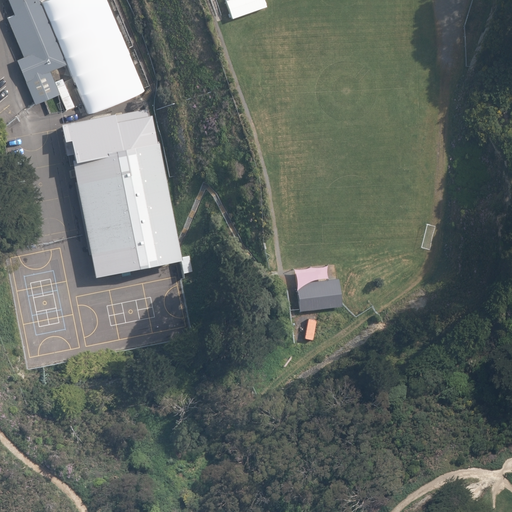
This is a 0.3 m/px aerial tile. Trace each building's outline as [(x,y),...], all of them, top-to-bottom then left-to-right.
[(50,71),(66,64),(40,1),(39,0),(7,0),(14,15),(7,18),(23,57),(16,60),(35,105),(59,94),(50,71)] [(41,0),(40,1),(66,64),(87,114),(144,90),(107,0),(41,0)] [(225,0),(232,20),(266,8),(263,0),(225,0)] [(94,280),(181,263),(158,143),(155,144),(151,118),(148,118),(146,110),(60,127),(64,145),(70,144),(74,163),(71,163),(94,280)] [(299,312),(342,307),(339,279),(296,284),(299,312)]
